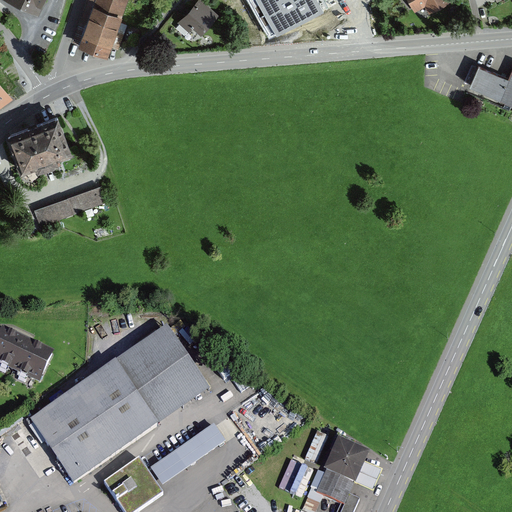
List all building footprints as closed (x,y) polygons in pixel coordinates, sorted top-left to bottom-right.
[(13,0),(40,13),(46,0),(13,0)] [(110,54),(127,0),(86,0),(73,42),(110,54)] [(324,11),(318,0),(257,0),(277,36),(324,11)] [(450,3),(448,0),(405,0),(416,20),(450,3)] [(199,42),(217,24),(198,6),(172,33),(183,43),(191,35),(199,42)] [(0,109),(14,100),(8,92),(15,87),(1,66),(0,66),(0,109)] [(511,104),(511,71),(509,79),(480,66),(471,86),(511,104)] [(22,171),(71,152),(57,118),(8,137),(22,171)] [(106,201),(101,188),(36,212),(40,225),(106,201)] [(28,421),(71,485),(211,391),(168,328),(28,421)] [(0,377),(40,393),(53,362),(0,340),(0,377)] [(213,424),(152,467),(164,483),(225,441),(213,424)] [(319,432),(307,457),(317,462),(329,437),(319,432)] [(364,461),(369,450),(338,437),(325,467),(328,468),(326,473),(318,470),(310,489),(311,490),(324,496),(341,504),(337,511),(356,511),(362,499),(351,494),(356,483),(372,490),(382,469),(364,461)] [(137,511),(163,495),(140,461),(105,484),(123,511),(137,511)] [(301,462),(292,495),(306,499),(315,466),(301,462)] [(316,511),(324,496),(311,490),(301,511),(316,511)]
